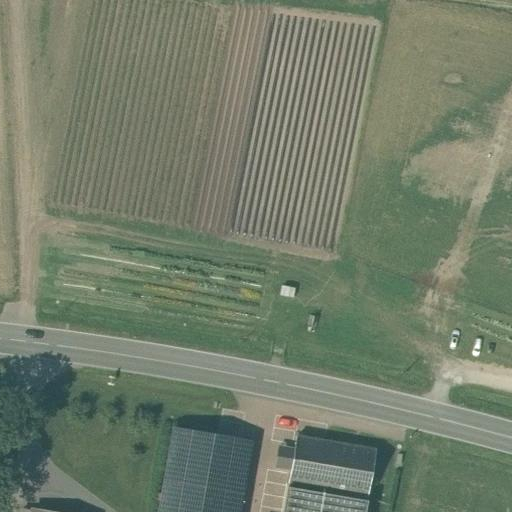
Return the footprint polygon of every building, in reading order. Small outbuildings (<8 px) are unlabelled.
[(430,83),(413,149),(444,157),(461,91),(430,83)] [(373,350),(381,321),(347,311),(339,340),(373,350)] [(173,429),(159,511),(222,511),(235,439),(173,429)] [(375,450),(296,436),(287,483),(334,491),(366,497),(375,450)] [(363,511),(366,497),(334,491),(330,511),(338,511),(363,511)]
